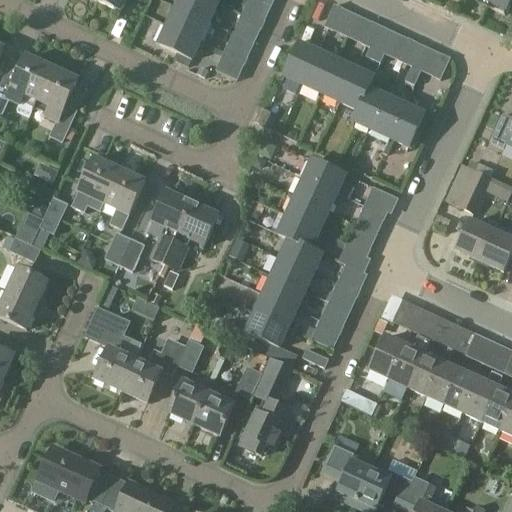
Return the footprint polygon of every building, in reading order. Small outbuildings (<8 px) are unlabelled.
[(98,0),(97,4),(121,15),(127,0),(136,0),(140,2),(141,0),(98,0)] [(202,0),(180,0),(176,11),(208,25),(217,7),(202,0)] [(480,0),(506,12),(511,0),(480,0)] [(333,7),(328,18),(337,23),(343,12),(333,7)] [(176,11),(167,29),(199,44),(208,25),(176,11)] [(243,13),(242,13),(238,22),(239,22),(249,27),(253,18),(243,13)] [(264,23),(253,18),(249,27),(260,32),(264,23)] [(337,23),(328,18),(322,30),(332,34),(337,23)] [(370,24),(365,36),(374,40),(380,29),(370,24)] [(199,44),(167,29),(159,48),(176,56),(191,63),(199,44)] [(374,40),(365,36),(360,47),(369,51),(374,40)] [(416,46),(407,41),(402,53),(411,57),(416,46)] [(302,88),(317,55),(299,46),(283,79),(302,88)] [(225,50),(221,59),(222,59),(232,64),(236,56),(226,51),(225,50)] [(369,51),(365,60),(379,66),(383,57),(369,51)] [(411,57),(402,53),(397,64),(402,66),(406,68),(411,57)] [(317,55),(302,88),(321,96),(336,64),(317,55)] [(176,56),(173,63),(188,70),(191,63),(176,56)] [(247,61),(236,56),(232,64),(243,69),(247,61)] [(450,61),(441,57),(431,80),(439,83),(445,72),(450,61)] [(0,86),(0,117),(1,118),(5,109),(8,104),(8,102),(12,104),(20,108),(19,109),(18,109),(16,114),(29,119),(29,120),(33,111),(36,105),(51,72),(39,67),(40,65),(27,59),(23,68),(16,85),(15,87),(4,81),(3,81),(0,86)] [(354,72),(336,64),(321,96),(339,105),(354,72)] [(402,66),(397,64),(392,73),(398,75),(402,66)] [(420,74),(410,70),(404,84),(413,89),(420,74)] [(373,81),(354,72),(339,105),(357,113),(358,114),(368,91),(373,81)] [(65,79),(52,73),(34,112),(48,118),(47,120),(57,125),(51,139),(63,145),(76,115),(65,109),(78,83),(66,77),(65,79)] [(358,114),(357,113),(352,124),(371,133),(387,100),(368,91),(358,114)] [(387,100),(371,133),(390,142),(405,108),(387,100)] [(424,117),(405,108),(390,142),(409,150),(424,117)] [(270,115),(260,111),(253,125),(263,130),(270,115)] [(511,120),(504,117),(490,146),(503,151),(505,148),(511,150),(511,120)] [(263,144),(257,157),(270,163),(276,150),(263,144)] [(256,159),(251,169),(258,172),(263,170),(266,164),(256,159)] [(95,160),(80,193),(72,211),(84,216),(92,199),(105,206),(121,172),(95,160)] [(312,163),(303,182),(336,197),(348,202),(353,191),(341,185),(345,178),(312,163)] [(48,169),(43,182),(52,186),(58,174),(48,169)] [(146,184),(121,172),(105,206),(118,212),(110,229),(122,234),(130,217),(146,184)] [(476,174),(475,175),(459,211),(472,217),(483,194),(506,205),(511,192),(511,190),(481,177),(476,174)] [(303,182),(295,200),(327,216),(336,197),(303,182)] [(167,194),(153,224),(166,230),(162,238),(175,244),(193,206),(167,194)] [(295,200),(286,219),(319,234),(327,216),(295,200)] [(53,238),(56,233),(67,208),(53,201),(48,210),(43,223),(39,231),(53,238)] [(37,205),(31,217),(43,223),(48,210),(37,205)] [(365,205),(361,214),(373,219),(377,210),(365,205)] [(193,206),(175,244),(187,250),(190,242),(205,249),(219,218),(193,206)] [(388,215),(377,210),(373,219),(384,224),(388,215)] [(319,234),(286,219),(277,238),(288,243),(288,241),(310,252),(319,234)] [(480,264),(494,235),(469,223),(455,252),(480,264)] [(511,254),(511,243),(494,235),(480,264),(503,275),(511,254)] [(132,243),(127,241),(116,236),(104,262),(119,269),(132,243)] [(175,244),(162,238),(159,237),(148,262),(163,269),(175,244)] [(9,253),(14,241),(8,238),(3,250),(9,253)] [(14,241),(9,253),(8,254),(34,266),(40,253),(14,241)] [(288,241),(288,243),(279,261),(312,276),(321,257),(310,252),(288,241)] [(359,247),(348,242),(344,250),(356,255),(359,247)] [(144,249),(132,243),(119,269),(132,275),(144,249)] [(175,244),(163,269),(177,276),(189,251),(187,250),(175,244)] [(359,247),(356,255),(367,260),(371,252),(359,247)] [(226,262),(224,266),(226,271),(230,273),(234,271),(236,267),(234,263),(230,261),(226,262)] [(279,261),(271,279),(303,295),(312,276),(279,261)] [(19,272),(8,296),(37,309),(48,285),(19,272)] [(303,295),(271,279),(262,298),(295,313),(303,295)] [(350,285),(339,280),(335,290),(346,295),(350,285)] [(361,290),(350,285),(346,295),(357,299),(361,290)] [(37,309),(8,296),(0,312),(0,320),(26,332),(37,309)] [(262,298),(254,316),(286,331),(295,313),(262,298)] [(97,311),(84,339),(91,343),(98,346),(110,352),(97,382),(121,393),(135,362),(141,349),(142,347),(124,339),(130,325),(97,310),(97,311)] [(416,310),(411,321),(421,326),(426,315),(421,313),(416,310)] [(245,334),(271,346),(278,350),(286,331),(254,316),(245,334)] [(321,320),(317,329),(328,334),(332,325),(321,320)] [(411,321),(407,332),(416,337),(421,326),(411,321)] [(343,330),(332,325),(328,334),(339,339),(343,330)] [(453,328),(448,339),(458,343),(463,332),(458,330),(453,328)] [(405,348),(403,347),(385,339),(369,373),(389,382),(405,348)] [(448,339),(443,349),(447,351),(453,354),(458,343),(448,339)] [(135,362),(121,393),(146,405),(161,374),(172,379),(176,369),(185,349),(168,341),(161,356),(160,355),(154,352),(153,353),(146,367),(135,362)] [(185,349),(176,369),(192,376),(203,350),(201,349),(199,348),(191,344),(189,343),(188,343),(185,349)] [(490,345),(485,356),(495,361),(500,349),(490,345)] [(271,346),(265,359),(269,361),(292,371),(298,359),(278,350),(271,346)] [(423,356),(405,348),(389,382),(408,390),(423,356)] [(15,358),(0,351),(0,380),(4,382),(15,358)] [(447,351),(440,364),(442,365),(445,366),(447,363),(449,364),(454,354),(453,354),(447,351)] [(305,352),(301,362),(323,372),(328,363),(305,352)] [(440,364),(423,356),(408,390),(426,399),(442,365),(440,364)] [(495,361),(485,356),(481,366),(490,371),(495,361)] [(269,361),(262,377),(253,398),(267,404),(260,418),(257,417),(241,450),(261,459),(266,449),(273,452),(290,415),(276,408),(293,372),(292,371),(269,361)] [(445,366),(442,365),(426,399),(444,407),(460,374),(445,366)] [(262,377),(247,370),(235,396),(250,403),(253,398),(262,377)] [(479,382),(460,374),(444,407),(463,416),(479,382)] [(479,382),(463,416),(482,425),(497,391),(502,379),(491,374),(488,381),(484,380),(482,384),(479,382)] [(194,428),(209,397),(184,385),(169,416),(194,428)] [(511,406),(511,397),(497,391),(482,425),(500,433),(511,406)] [(209,397),(194,428),(219,439),(234,409),(209,397)] [(367,403),(361,414),(371,419),(376,407),(367,403)] [(511,406),(500,433),(511,438),(511,406)] [(434,431),(427,444),(446,453),(452,440),(434,431)] [(372,472),(361,467),(364,462),(335,449),(325,471),(343,479),(336,493),(339,495),(336,501),(354,509),(372,472)] [(55,452),(41,483),(34,496),(52,504),(58,491),(85,503),(100,471),(71,458),(70,459),(55,452)] [(372,472),(354,509),(360,511),(373,511),(374,511),(377,511),(380,503),(398,511),(399,511),(414,480),(413,480),(411,485),(382,471),(380,476),(372,472)] [(436,490),(414,480),(399,511),(440,511),(429,507),(436,490)] [(171,511),(174,506),(130,485),(117,511),(171,511)]
